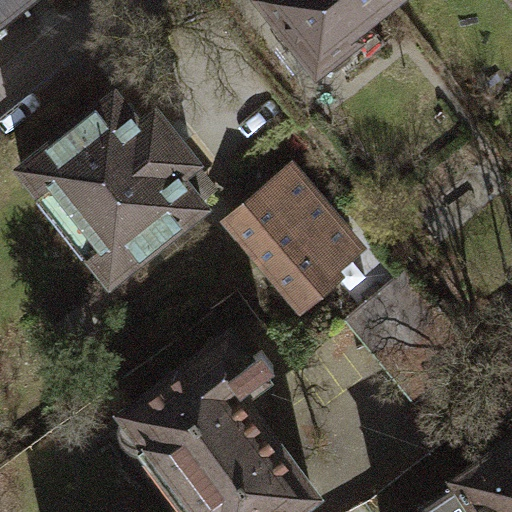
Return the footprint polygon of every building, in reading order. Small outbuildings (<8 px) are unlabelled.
[(0,0),(0,15),(19,0),(0,0)] [(353,36),(393,4),(389,0),(261,0),(314,67),(337,69),(352,56),(353,36)] [(114,91),(20,164),(107,275),(200,202),(176,171),(192,158),(153,109),(137,121),(114,91)] [(293,168),(231,218),(295,297),(300,292),(309,296),(322,292),(327,282),(325,272),(357,246),(293,168)] [(400,269),(341,317),(407,398),(466,350),(400,269)] [(97,334),(74,307),(48,328),(70,355),(97,334)] [(227,332),(123,409),(120,419),(118,430),(122,440),(130,447),(139,450),(151,447),(199,511),(198,511),(282,511),(311,491),(237,392),(273,365),(261,349),(248,359),(227,332)] [(478,465),(408,511),(511,511),(511,411),(464,444),(478,465)]
